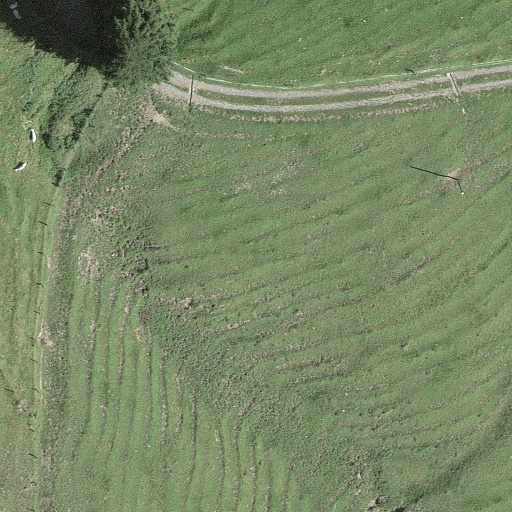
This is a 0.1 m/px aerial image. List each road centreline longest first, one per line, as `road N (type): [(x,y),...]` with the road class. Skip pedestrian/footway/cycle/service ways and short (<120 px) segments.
road 1 (track): [(68,0),(145,65),(229,99),(384,94),(511,75)]
road 2 (track): [(52,511),(47,456),(76,195),(96,152),(164,75)]
